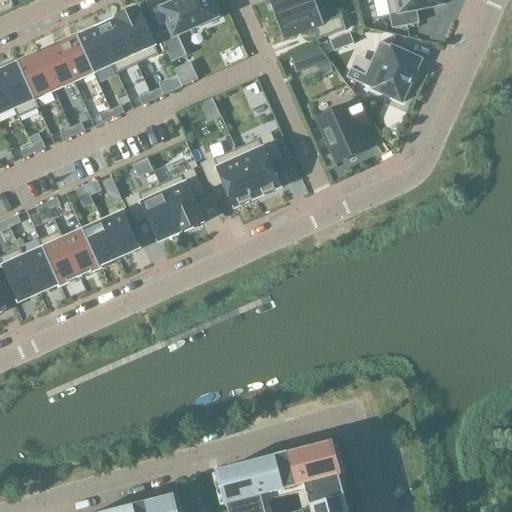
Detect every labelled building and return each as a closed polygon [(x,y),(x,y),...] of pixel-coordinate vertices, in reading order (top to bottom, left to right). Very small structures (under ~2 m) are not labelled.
[(218,21),(209,0),(184,0),(161,11),(170,31),(159,36),(172,64),(187,57),(178,37),(218,21)] [(268,0),(275,19),(326,0),(268,0)] [(326,0),(275,19),(284,41),(314,30),(318,41),(346,31),(341,17),(327,22),(320,3),(329,0),(326,0)] [(441,0),(387,0),(393,29),(418,24),(416,12),(442,6),(441,0)] [(159,56),(138,9),(116,20),(137,66),(159,56)] [(137,66),(116,20),(117,22),(97,31),(117,75),(137,66)] [(117,75),(97,31),(79,39),(94,75),(113,66),(117,75)] [(350,35),(331,42),(335,52),(354,45),(350,35)] [(94,75),(77,37),(57,46),(74,84),(94,75)] [(351,70),(347,79),(402,104),(422,61),(380,43),(365,76),(351,70)] [(54,93),(74,84),(57,46),(37,55),(54,93)] [(36,101),(54,93),(37,55),(18,64),(38,110),(39,110),(36,101)] [(299,56),(291,59),(297,75),(304,72),(299,56)] [(0,77),(19,119),(38,110),(18,64),(17,64),(18,66),(0,74),(0,77)] [(192,71),(177,77),(182,89),(197,82),(192,71)] [(18,119),(19,119),(0,77),(0,116),(14,110),(18,119)] [(161,90),(150,95),(153,102),(164,97),(161,90)] [(150,95),(139,99),(143,107),(153,102),(150,95)] [(347,107),(318,120),(325,136),(324,138),(328,147),(330,148),(337,164),(367,151),(357,130),(368,125),(360,106),(349,111),(347,107)] [(121,107),(111,112),(114,119),(125,115),(121,107)] [(111,112),(100,117),(103,124),(114,119),(111,112)] [(82,125),(71,130),(75,137),(85,132),(82,125)] [(71,130),(60,135),(64,142),(74,137),(71,130)] [(269,163),(280,158),(270,136),(236,151),(258,200),(281,189),(269,163)] [(42,143),(32,147),(35,155),(46,150),(42,143)] [(32,147),(21,152),(24,160),(35,155),(32,147)] [(235,210),(258,200),(236,151),(202,166),(212,189),(224,184),(235,210)] [(181,234),(203,224),(192,199),(203,194),(193,172),(160,187),(181,234)] [(112,179),(102,183),(107,194),(117,190),(112,179)] [(91,198),(102,193),(97,182),(86,187),(90,194),(91,198)] [(79,199),(90,194),(86,187),(76,191),(79,199)] [(159,244),(181,234),(160,187),(127,201),(137,224),(148,219),(159,244)] [(50,212),(61,207),(57,200),(47,204),(50,212)] [(39,216),(50,212),(47,204),(36,209),(39,216)] [(119,260),(139,250),(123,215),(103,224),(119,260)] [(10,229),(21,224),(18,217),(7,222),(10,229)] [(0,234),(10,229),(7,222),(0,225),(0,234)] [(100,268),(119,260),(103,224),(83,233),(100,270),(101,270),(100,268)] [(61,288),(80,279),(60,233),(40,242),(61,288)] [(80,279),(100,270),(83,233),(64,241),(60,233),(80,279)] [(60,288),(61,288),(40,242),(39,242),(43,251),(25,259),(21,250),(20,251),(40,295),(59,286),(60,288)] [(0,261),(19,304),(40,295),(20,251),(0,259),(0,261)] [(347,511),(330,444),(217,473),(226,511),(347,511)] [(177,511),(173,498),(117,511),(177,511)]
